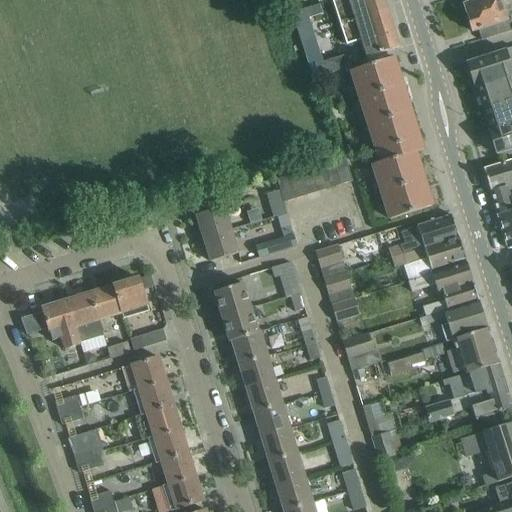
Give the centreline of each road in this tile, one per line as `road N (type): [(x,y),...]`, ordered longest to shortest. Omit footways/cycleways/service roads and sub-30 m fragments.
road 1 (residential): [(174,290),(298,254),(381,511)]
road 2 (tertiary): [(511,344),(410,0)]
road 3 (residential): [(243,511),(174,290)]
road 4 (residential): [(0,308),(73,511)]
road 5 (residential): [(174,290),(162,251),(136,243),(3,282),(0,290)]
